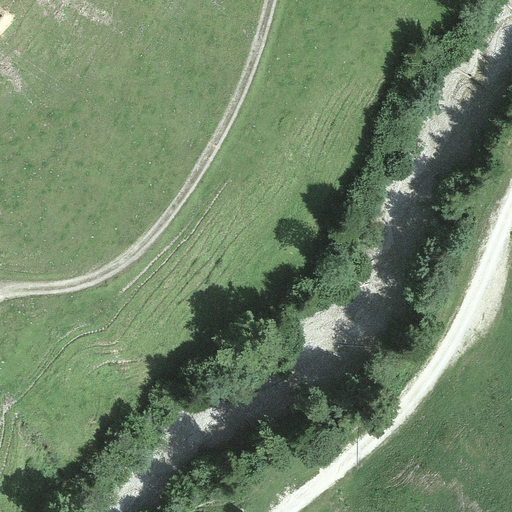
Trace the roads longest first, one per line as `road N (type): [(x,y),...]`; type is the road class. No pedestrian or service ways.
road 1 (track): [(271,0),(236,105),(148,240),(90,279),(0,293)]
road 2 (track): [(284,511),(382,433),(426,381),(511,203)]
